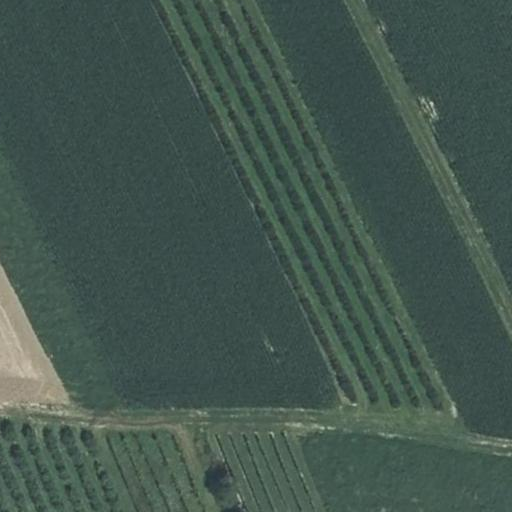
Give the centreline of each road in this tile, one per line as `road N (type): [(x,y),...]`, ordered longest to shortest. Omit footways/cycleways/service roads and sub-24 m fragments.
road 1 (track): [(511,448),(369,421),(0,405)]
road 2 (track): [(511,301),(360,0)]
